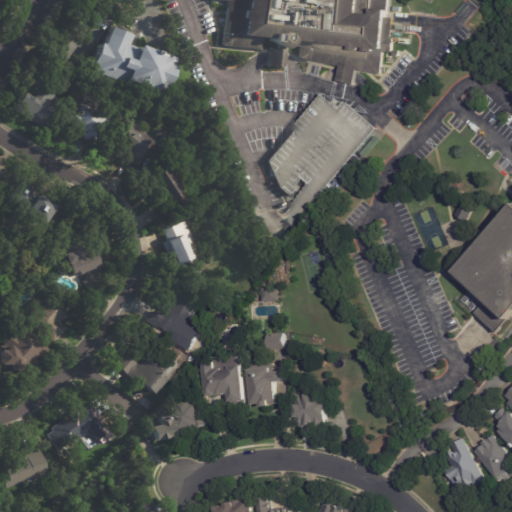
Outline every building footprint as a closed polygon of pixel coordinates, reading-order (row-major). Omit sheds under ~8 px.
[(391,0),(390,12),(392,12),(391,19),(396,19),(393,39),(397,39),(395,54),(386,53),(383,74),(358,71),(357,85),(340,83),(342,66),(299,60),(300,47),(293,46),(290,48),(287,50),(285,68),(269,66),(271,49),(279,50),(279,48),(277,46),(275,44),(272,43),(273,40),(263,39),(261,51),(221,45),(227,1),(215,0),(391,0)] [(131,36),(129,41),(153,51),(158,52),(158,53),(172,59),(170,66),(174,67),(166,87),(163,86),(160,93),(145,87),(145,88),(130,82),(129,85),(94,71),(96,65),(94,64),(102,44),(104,45),(110,28),(131,36)] [(42,128),(14,110),(24,94),(28,96),(41,77),(60,90),(49,106),(55,109),(42,128)] [(377,128),(379,130),(294,227),(278,213),(278,211),(279,213),(282,214),(283,214),(286,213),(311,185),(305,180),(285,202),(267,161),(324,96),(332,104),(335,100),(343,107),(345,104),(348,107),(350,105),(377,128)] [(91,143),(82,138),(86,132),(82,130),(81,132),(71,126),(72,124),(67,121),(72,112),(77,115),(83,105),(109,120),(94,145),(91,143)] [(135,162),(127,155),(128,154),(110,140),(126,119),(157,143),(139,165),(135,162)] [(381,141),(365,158),(362,155),(377,138),(381,141)] [(174,208),(168,199),(164,202),(149,178),(166,167),(189,201),(175,210),(174,208)] [(28,207),(23,204),(22,205),(7,195),(17,179),(33,189),(28,196),(33,200),(35,196),(53,208),(41,226),(24,214),(28,207)] [(511,318),(498,335),(475,315),(488,300),(456,272),(511,208),(511,318)] [(167,241),(162,231),(183,221),(198,255),(191,258),(192,259),(186,261),(187,263),(183,264),(183,263),(177,266),(176,265),(172,267),(162,243),(167,241)] [(81,251),(82,253),(92,250),(98,268),(72,278),(69,269),(66,270),(61,256),(66,255),(61,242),(74,237),(78,250),(81,249),(81,251)] [(265,302),(264,288),(282,287),(282,301),(265,302)] [(63,333),(53,344),(26,321),(51,291),(71,309),(59,323),(66,329),(63,333)] [(147,322),(155,309),(162,313),(165,308),(163,306),(169,296),(195,311),(192,318),(190,317),(186,323),(191,326),(187,334),(182,331),(177,339),(147,322)] [(220,315),(226,320),(223,323),(218,318),(220,315)] [(36,364),(31,369),(29,367),(23,374),(12,364),(6,370),(0,368),(0,353),(5,353),(9,348),(5,344),(20,327),(45,350),(34,361),(36,363),(36,364)] [(287,349),(271,350),(269,334),(286,333),(287,349)] [(153,393),(151,392),(150,393),(115,364),(124,352),(137,362),(149,347),(173,367),(166,376),(167,376),(153,393)] [(233,402),(232,393),(228,393),(228,394),(210,396),(206,363),(216,362),(215,360),(228,359),(228,356),(242,354),(244,365),(245,364),(248,400),(245,400),(245,401),(236,402),(236,401),(233,402)] [(284,369),(284,371),(285,370),(287,380),(277,382),(279,400),(278,400),(279,404),(264,406),(263,403),(255,404),(251,369),(273,367),(273,370),(284,368),(284,369)] [(328,414),(328,425),(307,425),(307,426),(296,426),(296,395),(306,395),(306,385),(317,386),(317,395),(321,395),(321,401),(327,401),(327,414),(328,414)] [(511,390),(503,402),(511,407),(511,390)] [(193,428),(184,431),(184,433),(178,434),(179,437),(167,441),(166,437),(153,441),(149,427),(163,423),(162,420),(165,419),(165,416),(164,412),(167,411),(166,410),(178,406),(177,404),(192,399),(193,401),(201,399),(209,425),(197,428),(197,427),(193,428)] [(91,405),(102,419),(59,450),(47,435),(54,430),(52,428),(75,411),(77,413),(90,403),(91,405)] [(511,412),(511,443),(500,433),(503,429),(501,428),(503,426),(495,419),(504,409),(511,414),(511,412)] [(476,453),(485,446),(483,443),(488,439),(489,441),(495,436),(501,443),(500,444),(503,448),(504,447),(511,456),(511,480),(505,487),(476,453)] [(457,444),(464,440),(485,477),(466,488),(459,477),(462,476),(457,468),(455,469),(448,456),(456,452),(452,446),(457,444)] [(4,483),(2,477),(7,475),(4,467),(22,460),(21,457),(25,456),(25,455),(38,449),(47,473),(28,480),(29,481),(25,483),(25,482),(6,489),(4,483)] [(275,502),(276,509),(295,507),(295,511),(306,511),(261,511),(260,497),(275,496),(275,502)] [(220,511),(220,508),(229,507),(229,503),(238,502),(238,501),(245,500),(245,501),(257,499),(258,511),(220,511)] [(159,509),(160,511),(138,511),(136,505),(151,500),(153,507),(154,507),(155,511),(159,509)] [(322,511),(328,500),(343,506),(344,503),(358,509),(357,511),(322,511)]
